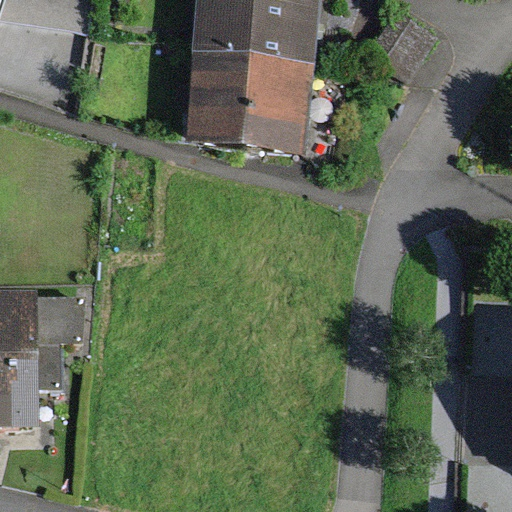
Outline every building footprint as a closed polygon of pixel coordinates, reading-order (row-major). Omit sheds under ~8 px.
[(90,0),(11,0),(4,30),(89,37),(90,0)] [(201,0),(197,61),(310,71),(315,0),(201,0)] [(396,22),(371,56),(403,80),(429,46),(396,22)] [(197,61),(190,147),(302,159),(306,111),(310,71),(197,61)] [(41,293),(0,293),(0,432),(13,432),(42,432),(42,390),(63,390),(62,347),(76,347),(75,301),(41,301),(41,293)]
